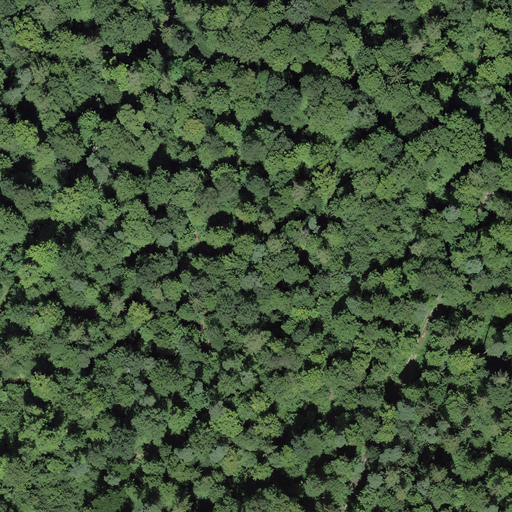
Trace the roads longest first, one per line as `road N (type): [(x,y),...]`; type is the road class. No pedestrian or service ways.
road 1 (track): [(344,511),(511,147)]
road 2 (track): [(0,308),(172,0)]
